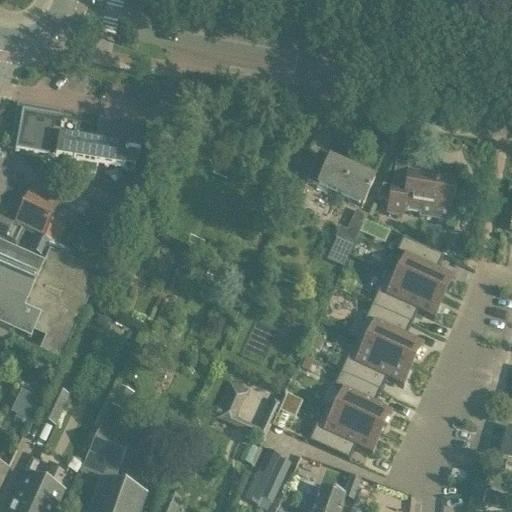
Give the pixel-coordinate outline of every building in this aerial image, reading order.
[(58,120),(59,114),(40,111),(39,116),(21,113),(21,114),(16,113),(11,139),(16,140),(14,153),(82,165),(80,172),(95,175),(96,166),(123,171),(123,170),(134,172),(136,158),(138,158),(140,147),(138,146),(139,141),(140,133),(132,132),(132,130),(112,126),(112,128),(99,126),(99,124),(88,122),(88,124),(84,124),(85,121),(74,119),(73,122),(62,120),(58,120)] [(339,198),(351,169),(317,154),(305,183),(339,198)] [(0,202),(15,170),(0,162),(0,202)] [(362,208),(374,179),(351,169),(339,198),(362,208)] [(391,188),(383,187),(376,200),(388,202),(386,214),(401,216),(401,212),(419,215),(419,218),(447,223),(454,180),(408,172),(405,189),(391,187),(391,188)] [(132,210),(92,190),(78,183),(72,194),(125,222),(132,210)] [(296,233),(300,224),(299,223),(303,213),(296,209),(305,189),(293,184),(280,215),(281,215),(277,224),(296,233)] [(82,216),(87,205),(65,193),(59,204),(82,216)] [(42,238),(55,209),(30,198),(16,227),(42,238)] [(352,247),(366,216),(355,211),(346,231),(338,228),(334,239),(352,247)] [(0,238),(5,241),(12,225),(0,219),(0,238)] [(112,255),(120,235),(110,231),(102,250),(112,255)] [(396,277),(396,278),(442,298),(451,277),(437,271),(443,258),(403,239),(396,253),(405,257),(396,277)] [(27,256),(0,244),(0,326),(29,339),(32,333),(45,339),(39,353),(60,362),(99,275),(70,262),(74,253),(54,243),(45,264),(27,256)] [(35,243),(30,253),(43,259),(48,248),(35,243)] [(350,260),(345,275),(369,283),(374,268),(350,260)] [(387,273),(371,308),(412,326),(417,314),(431,321),(442,298),(396,278),(396,277),(387,273)] [(371,308),(355,342),(410,366),(420,345),(406,338),(412,326),(371,308)] [(355,342),(340,376),(380,393),(386,382),(400,388),(410,366),(355,342)] [(305,360),(301,369),(308,372),(312,363),(305,360)] [(333,412),(333,413),(379,434),(389,412),(375,406),(380,393),(340,376),(334,388),(343,392),(333,412)] [(248,391),(229,383),(212,419),(233,428),(247,396),(246,396),(248,391)] [(125,413),(134,394),(118,387),(109,406),(125,413)] [(55,429),(70,398),(53,390),(39,421),(55,429)] [(28,432),(42,401),(21,391),(10,414),(16,417),(12,424),(28,432)] [(286,397),(279,414),(294,421),(302,404),(286,397)] [(325,408),(308,444),(349,462),(354,449),(369,456),(379,434),(333,413),(333,412),(325,408)] [(119,467),(131,441),(123,438),(101,429),(92,447),(89,446),(86,452),(119,467)] [(261,497),(278,461),(280,457),(268,452),(249,491),(261,497)] [(262,511),(267,511),(271,505),(289,467),(278,462),(260,500),(261,500),(256,509),(262,511)] [(0,486),(8,469),(0,465),(0,486)] [(54,511),(62,495),(22,477),(6,511),(54,511)] [(351,479),(344,498),(352,501),(359,482),(351,479)] [(140,511),(145,498),(100,482),(89,511),(140,511)] [(339,511),(344,498),(321,490),(312,511),(339,511)] [(488,493),(485,504),(499,508),(502,497),(488,493)] [(177,511),(181,502),(165,495),(158,511),(177,511)]
